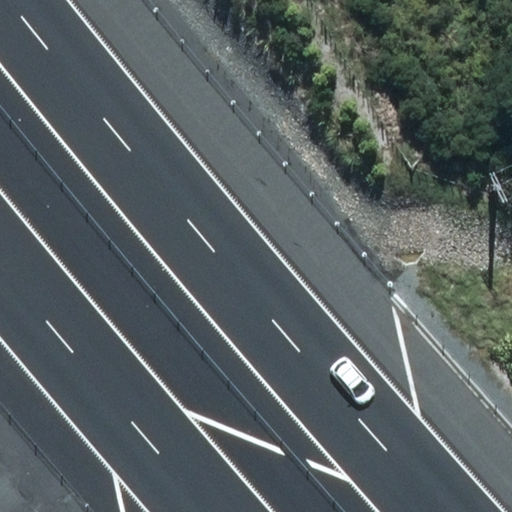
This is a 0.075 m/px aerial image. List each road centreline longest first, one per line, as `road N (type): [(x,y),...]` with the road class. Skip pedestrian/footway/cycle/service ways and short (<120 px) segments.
road 1 (motorway): [(20,0),(451,511)]
road 2 (motorway): [(219,511),(0,257)]
